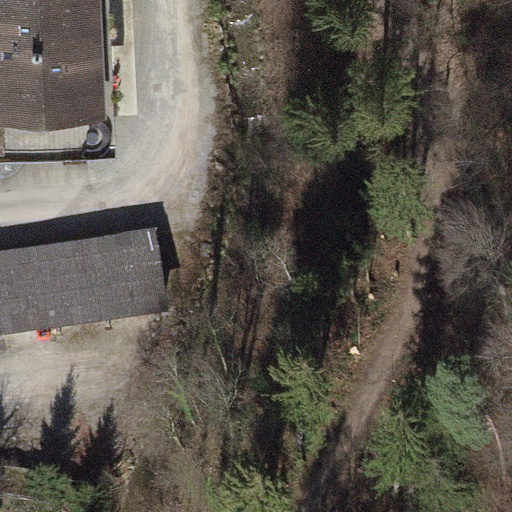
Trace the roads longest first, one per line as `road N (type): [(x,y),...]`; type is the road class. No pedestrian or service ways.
road 1 (track): [(305,511),(330,446),(439,258),(441,156),(399,0)]
road 2 (track): [(148,0),(157,55),(144,177),(0,203)]
